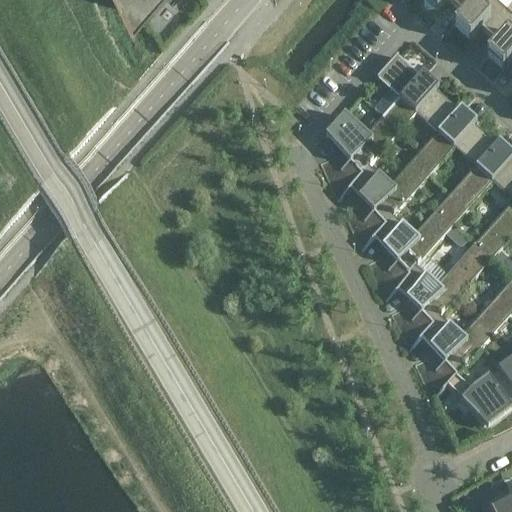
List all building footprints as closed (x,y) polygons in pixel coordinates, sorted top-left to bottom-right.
[(127,0),(134,14),(146,0),(127,0)] [(421,0),(422,0),(423,1),(437,14),(438,14),(449,2),(466,17),(467,17),(482,0),(421,0)] [(466,17),(455,29),(455,30),(470,43),(471,44),(482,31),(499,46),(499,47),(511,32),(511,18),(491,0),(482,0),(467,17),(466,17)] [(511,0),(496,0),(508,10),(511,5),(511,0)] [(499,46),(487,59),(488,59),(503,72),(504,73),(511,63),(511,32),(499,47),(499,46)] [(436,94),(397,59),(360,101),(399,136),(416,117),(436,94)] [(475,129),(436,94),(416,117),(437,136),(420,155),(437,170),(454,152),(475,129)] [(337,176),(352,189),(369,170),(399,136),(360,101),(325,140),(327,141),(329,139),(354,161),(337,176)] [(511,162),(497,149),(475,129),(454,152),(475,171),(450,199),(467,214),(492,186),(511,163),(511,162)] [(390,189),(369,170),(352,189),(377,211),(361,226),(376,239),(393,220),(437,170),(420,155),(390,189)] [(511,163),(492,186),(511,203),(511,206),(474,249),(490,264),(511,240),(511,163)] [(414,239),(393,220),(376,239),(401,261),(385,277),(399,289),(416,270),(467,214),(450,199),(414,239)] [(438,289),(416,270),(399,289),(424,312),(409,327),(423,340),(440,320),(490,264),(474,249),(438,289)] [(433,376),(446,389),(456,378),(457,378),(511,316),(511,283),(462,340),(440,320),(423,340),(448,362),(433,376)] [(511,358),(496,370),(511,390),(511,358)] [(472,392),(457,378),(456,378),(446,389),(481,426),(511,412),(504,401),(511,395),(511,390),(496,370),(495,371),(498,373),(472,392)] [(479,510),(480,511),(511,511),(511,503),(508,495),(479,510)]
